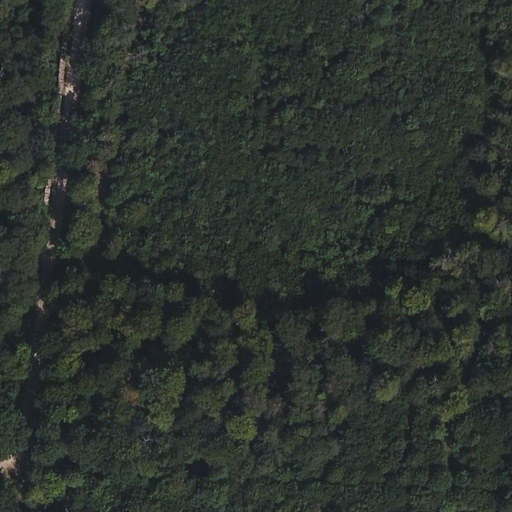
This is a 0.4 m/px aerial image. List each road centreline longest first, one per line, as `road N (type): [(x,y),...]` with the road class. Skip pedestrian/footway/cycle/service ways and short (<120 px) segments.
road 1 (unknown): [(0,475),(511,494)]
road 2 (unknown): [(97,0),(33,445)]
